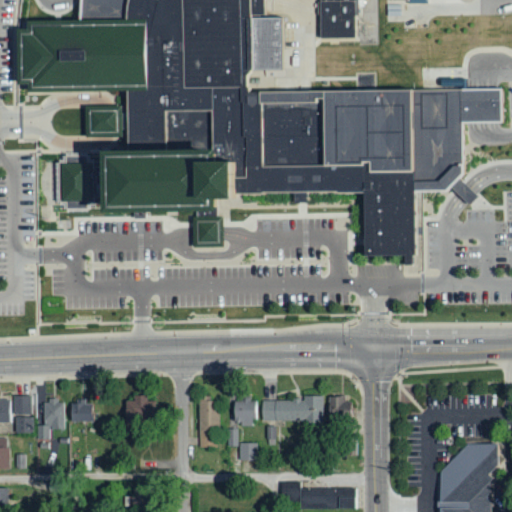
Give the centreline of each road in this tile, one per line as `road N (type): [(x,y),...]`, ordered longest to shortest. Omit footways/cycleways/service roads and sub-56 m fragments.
road 1 (tertiary): [(378,351),(0,361)]
road 2 (tertiary): [(378,511),(378,351)]
road 3 (residential): [(183,511),(183,352)]
road 4 (tertiary): [(511,350),(378,351)]
